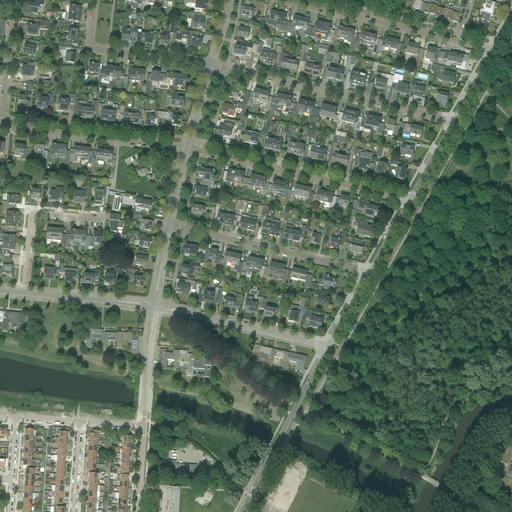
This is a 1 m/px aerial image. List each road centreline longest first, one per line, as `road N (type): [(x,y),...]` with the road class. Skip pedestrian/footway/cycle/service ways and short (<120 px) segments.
road 1 (residential): [(453,121),(210,64)]
road 2 (residential): [(187,147),(409,199)]
road 3 (residential): [(283,0),(494,49)]
road 4 (residential): [(369,271),(169,225)]
road 5 (residential): [(2,126),(187,147)]
road 6 (tertiary): [(241,511),(327,346)]
road 7 (residential): [(154,305),(327,346)]
road 8 (residential): [(210,64),(93,47),(94,0)]
road 9 (unclassified): [(25,293),(33,216),(103,219)]
road 10 (residential): [(154,305),(25,293)]
road 11 (residential): [(2,126),(15,0)]
road 12 (residential): [(142,426),(154,305)]
